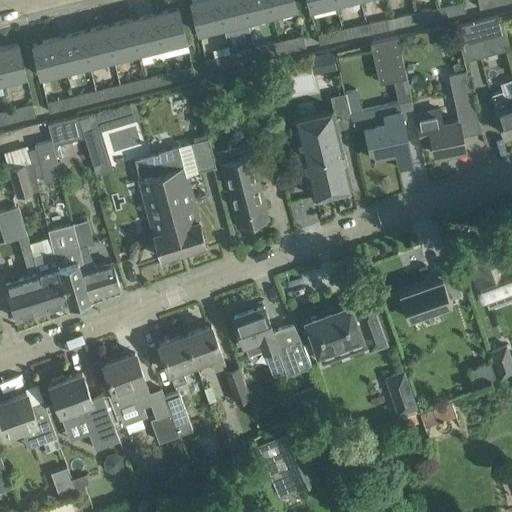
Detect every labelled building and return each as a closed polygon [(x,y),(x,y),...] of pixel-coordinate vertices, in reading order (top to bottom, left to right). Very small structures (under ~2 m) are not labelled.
[(190,0),(198,32),(223,26),(216,0),(190,0)] [(216,0),(223,26),(247,20),(241,0),(216,0)] [(267,0),(241,0),(247,20),(271,14),(267,0)] [(267,0),(271,14),(296,8),(293,0),(267,0)] [(308,0),(310,9),(335,3),(333,0),(308,0)] [(463,1),(439,6),(441,16),(465,11),(463,1)] [(414,12),(416,22),(441,16),(439,6),(414,12)] [(178,7),(153,13),(161,45),(186,39),(178,7)] [(390,17),(392,27),(416,22),(414,12),(407,13),(406,9),(397,11),(398,16),(390,17)] [(137,51),(161,45),(153,13),(129,19),(137,51)] [(463,59),(506,48),(497,14),(454,26),(463,59)] [(367,33),(392,27),(390,17),(365,23),(367,33)] [(129,19),(105,25),(113,57),(137,51),(129,19)] [(340,28),(342,38),(367,33),(365,23),(358,24),(358,20),(348,23),(349,26),(340,28)] [(113,57),(105,25),(80,31),(89,63),(113,57)] [(342,38),(340,28),(317,33),(319,43),(342,38)] [(64,69),(89,63),(80,31),(56,37),(64,69)] [(302,34),(278,40),(281,52),(305,46),(302,34)] [(357,89),(346,92),(350,111),(349,111),(352,126),(353,128),(363,126),(370,154),(369,154),(370,158),(374,157),(374,156),(395,151),(399,168),(413,165),(405,129),(416,127),(414,114),(412,107),(397,36),(371,42),(381,82),(389,80),(393,79),(398,99),(361,108),(357,89)] [(40,75),(64,69),(56,37),(32,43),(40,75)] [(256,58),(281,52),(278,40),(253,47),(256,58)] [(17,42),(0,46),(0,76),(1,81),(25,75),(17,42)] [(208,71),(232,64),(229,53),(227,46),(212,49),(214,56),(205,59),(208,71)] [(253,47),(229,53),(232,64),(256,58),(253,47)] [(168,71),(170,81),(194,75),(192,65),(168,71)] [(471,95),(466,69),(448,73),(456,110),(474,106),(471,95)] [(146,87),(170,81),(168,71),(144,77),(146,87)] [(119,84),(121,93),(146,87),(144,77),(119,84)] [(97,99),(121,93),(119,84),(95,90),(97,99)] [(95,90),(71,96),(73,105),(97,99),(95,90)] [(511,130),(511,91),(503,94),(502,90),(490,94),(496,110),(495,110),(503,134),(511,130)] [(48,112),(73,105),(71,96),(46,102),(48,112)] [(115,107),(119,121),(137,116),(132,102),(115,107)] [(8,109),(11,121),(35,115),(32,103),(8,109)] [(0,123),(11,121),(8,109),(0,110),(0,123)] [(351,186),(347,167),(333,109),(293,119),(311,196),(351,186)] [(438,109),(414,114),(416,127),(420,142),(431,139),(434,154),(464,147),(458,119),(441,123),(438,109)] [(94,114),(80,118),(96,171),(110,167),(98,128),(94,114)] [(52,144),(53,144),(83,137),(76,115),(47,123),(51,139),(52,144)] [(167,209),(179,252),(205,244),(197,220),(196,221),(185,174),(216,166),(208,138),(179,146),(150,154),(155,174),(171,169),(182,204),(167,209)] [(29,149),(32,162),(36,176),(43,175),(44,181),(61,178),(53,144),(52,144),(51,139),(34,143),(35,147),(29,149)] [(248,142),(233,146),(218,150),(232,207),(237,226),(268,218),(248,142)] [(155,174),(150,154),(134,159),(139,177),(154,234),(153,234),(161,258),(179,252),(167,209),(182,204),(171,169),(155,174)] [(39,189),(36,176),(32,162),(8,169),(16,196),(39,189)] [(16,318),(41,311),(34,288),(42,286),(34,261),(29,243),(18,206),(0,211),(0,227),(4,241),(17,237),(29,275),(5,283),(16,318)] [(73,223),(49,230),(56,255),(58,266),(69,302),(89,297),(79,264),(83,262),(78,247),(75,233),(73,223)] [(85,230),(75,233),(78,247),(83,262),(79,264),(89,297),(120,287),(112,262),(93,267),(87,244),(88,244),(85,230)] [(511,252),(501,257),(498,249),(476,257),(479,265),(472,267),(476,278),(475,279),(476,283),(478,283),(482,294),(484,293),(488,306),(506,299),(502,286),(511,282),(511,252)] [(43,254),(33,256),(34,261),(42,286),(34,288),(41,311),(69,302),(58,266),(56,255),(54,250),(49,251),(46,253),(43,254)] [(462,291),(453,265),(424,275),(425,278),(398,287),(407,314),(451,299),(449,295),(462,291)] [(319,309),(320,313),(305,319),(308,329),(304,330),(309,344),(314,343),(317,353),(361,336),(361,335),(364,334),(370,348),(385,343),(371,303),(355,309),(356,310),(352,311),(349,303),(334,308),(332,304),(319,309)] [(243,343),(244,343),(248,354),(264,348),(264,349),(275,345),(286,375),(312,365),(293,323),(272,330),(263,305),(233,316),(243,343)] [(184,334),(195,362),(209,357),(214,371),(226,366),(210,324),(184,334)] [(180,367),(195,362),(184,334),(158,344),(173,385),(185,380),(180,367)] [(511,359),(507,344),(491,350),(501,378),(511,374),(511,359)] [(118,422),(119,425),(147,415),(143,406),(150,403),(155,417),(150,419),(158,441),(178,434),(163,395),(161,388),(149,392),(134,352),(103,364),(113,390),(107,393),(118,422)] [(490,361),(478,365),(484,380),(495,376),(490,361)] [(239,366),(223,372),(235,402),(250,397),(239,366)] [(384,373),(397,411),(415,405),(402,367),(384,373)] [(50,385),(48,386),(53,400),(55,399),(56,402),(60,412),(64,423),(82,416),(94,449),(118,440),(112,422),(103,398),(102,395),(91,399),(88,391),(81,372),(65,378),(64,375),(50,380),(51,383),(50,383),(50,385)] [(316,385),(293,394),(301,413),(323,404),(316,385)] [(163,395),(178,434),(191,429),(177,389),(163,395)] [(60,447),(50,419),(43,400),(31,405),(26,392),(0,401),(0,422),(4,434),(20,428),(27,447),(43,441),(46,451),(60,447)] [(450,402),(416,415),(420,426),(455,413),(450,402)] [(257,444),(279,496),(319,479),(297,427),(257,444)] [(227,449),(237,445),(232,432),(222,436),(227,449)] [(0,490),(11,486),(0,456),(0,490)] [(86,473),(73,478),(79,493),(86,491),(84,484),(89,482),(86,473)] [(149,489),(152,482),(150,475),(144,474),(138,475),(136,483),(137,489),(144,491),(149,489)]
